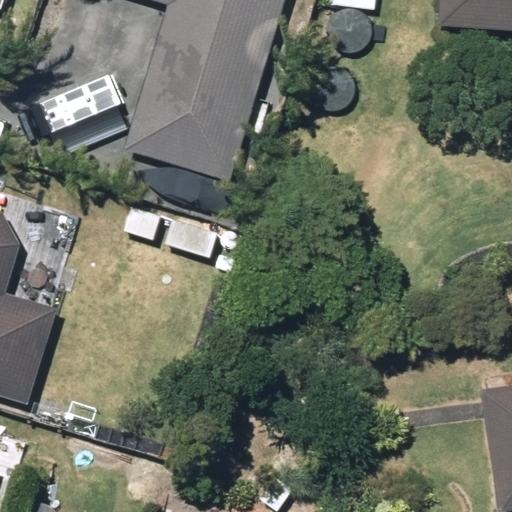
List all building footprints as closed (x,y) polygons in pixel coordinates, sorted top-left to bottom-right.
[(236,196),(295,0),(119,0),(179,18),(135,164),(236,196)] [(378,46),(381,0),(334,0),(332,43),(336,43),(336,45),(337,47),(337,48),(338,50),(339,51),(340,53),(341,54),(342,55),(343,57),(344,58),(345,59),(347,59),(348,60),(350,61),(352,61),(353,62),(355,62),(357,62),(358,62),(360,62),(362,62),(363,61),(365,61),(366,60),(368,59),(369,58),(371,57),(372,56),(373,55),(374,54),(375,52),(376,51),(377,49),(377,48),(378,46)] [(511,0),(446,0),(443,40),(511,47),(511,0)] [(0,406),(34,418),(62,327),(9,311),(24,262),(1,254),(8,229),(0,226),(0,406)] [(511,511),(511,407),(494,410),(507,511),(511,511)]
